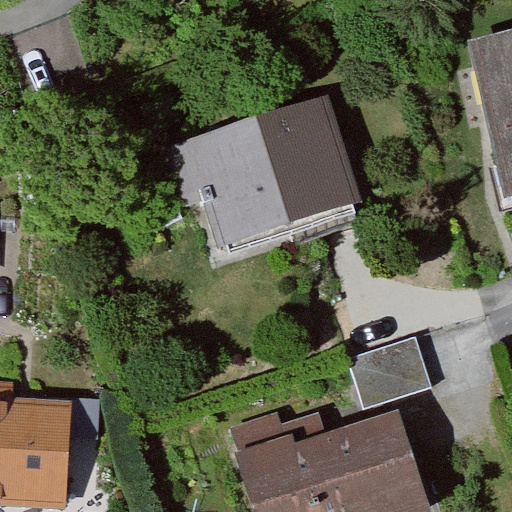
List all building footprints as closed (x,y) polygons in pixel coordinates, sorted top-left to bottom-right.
[(511,25),(470,35),(507,213),(511,212),(511,25)] [(361,215),(327,99),(159,149),(178,213),(203,206),(218,257),(361,215)] [(346,359),(362,407),(428,386),(412,338),(346,359)] [(52,511),(55,432),(6,431),(8,374),(0,373),(0,511),(52,511)] [(227,511),(406,511),(385,447),(319,469),(310,440),(269,454),(264,439),(209,457),(214,472),(223,500),(227,511)]
